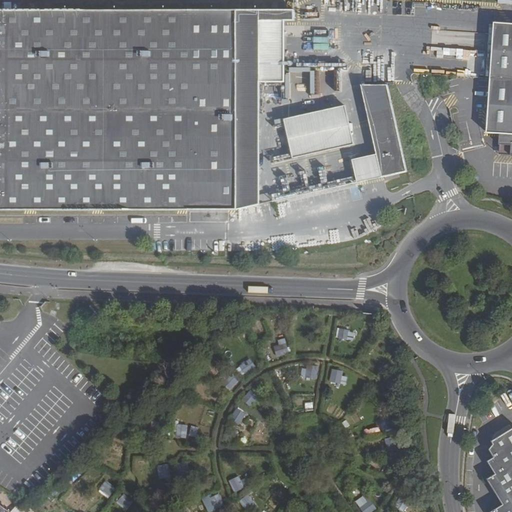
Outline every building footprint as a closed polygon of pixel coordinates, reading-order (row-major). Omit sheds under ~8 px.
[(0,211),(238,212),(239,22),(261,22),(296,23),(295,12),(0,11),(0,211)] [(261,22),(239,22),(238,212),(261,209),(261,22)] [(511,24),(495,24),(488,133),(501,134),(511,135),(511,24)] [(312,96),(312,68),(289,69),(289,81),(295,81),(295,96),(312,96)] [(389,87),(363,87),(383,179),(408,174),(389,87)] [(343,107),(271,119),(273,129),(282,128),(287,154),(271,156),(273,164),(293,160),(292,158),(350,148),(343,107)] [(511,135),(501,134),(499,156),(511,156),(511,135)] [(335,243),(385,224),(380,211),(330,230),(335,243)] [(325,326),(315,325),(313,337),(323,339),(325,326)] [(351,327),(341,325),(338,338),(348,340),(351,327)] [(286,344),(274,347),(277,357),(289,353),(286,344)] [(369,357),(363,365),(374,372),(379,364),(369,357)] [(256,367),(250,359),(240,367),(246,374),(256,367)] [(318,367),(308,365),(306,378),(316,379),(318,367)] [(342,371),(333,370),(331,382),(340,384),(342,371)] [(239,381),(231,374),(222,384),(230,390),(239,381)] [(251,390),(243,400),(251,407),(259,398),(251,390)] [(246,414),(237,409),(232,420),(240,425),(246,414)] [(389,416),(380,419),(384,431),(393,428),(389,416)] [(169,424),(159,422),(158,435),(167,436),(169,424)] [(379,424),(370,427),(373,433),(382,430),(379,424)] [(188,426),(178,425),(176,437),(186,439),(188,426)] [(511,511),(511,429),(492,442),(495,446),(490,450),(495,458),(489,462),(496,475),(488,480),(504,505),(493,511),(511,511)] [(395,437),(386,439),(388,451),(397,450),(395,437)] [(187,462),(177,464),(179,476),(189,474),(187,462)] [(158,467),(160,479),(170,477),(168,465),(158,467)] [(239,477),(230,481),(235,493),(244,488),(239,477)] [(106,482),(100,489),(110,496),(115,490),(106,482)] [(218,494),(210,499),(215,511),(224,506),(218,494)] [(256,505),(248,495),(240,501),(248,511),(256,505)] [(133,504),(123,496),(118,502),(127,510),(133,504)] [(403,511),(410,502),(402,497),(395,508),(401,511),(403,511)] [(371,511),(376,509),(370,501),(360,508),(362,511),(371,511)]
